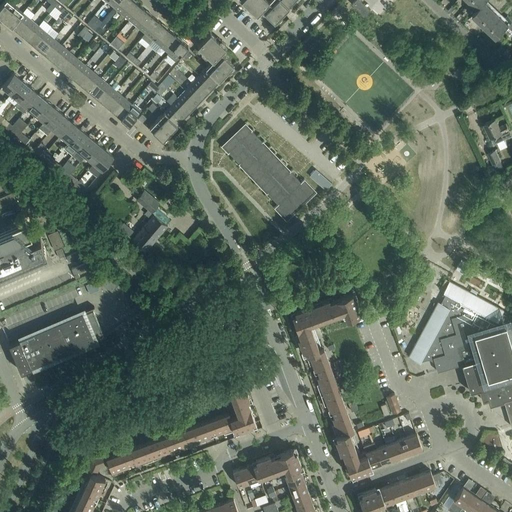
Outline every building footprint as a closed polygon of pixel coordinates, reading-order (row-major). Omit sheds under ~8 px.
[(3,19),(15,5),(8,0),(4,0),(0,5),(0,18),(0,19),(2,17),(3,19)] [(121,13),(131,0),(118,0),(113,6),(121,13)] [(129,19),(141,5),(134,0),(131,0),(121,13),(129,19)] [(269,0),(268,0),(242,0),(251,8),(249,10),(255,16),(262,9),(269,0)] [(282,12),(269,0),(262,9),(276,22),(282,17),(280,15),(282,12)] [(289,6),(282,0),(269,0),(282,12),(289,6)] [(371,9),(360,0),(355,0),(352,3),(365,16),(371,9)] [(471,0),(470,2),(477,9),(478,9),(485,1),(486,2),(487,0),(471,0)] [(58,1),(54,6),(60,10),(63,6),(58,1)] [(493,8),(486,2),(485,1),(478,9),(477,9),(473,14),(481,21),(489,29),(502,42),(511,31),(511,26),(511,24),(511,18),(508,15),(504,19),(501,16),(493,8)] [(22,11),(15,5),(3,19),(11,25),(22,11)] [(137,26),(149,12),(141,5),(129,19),(137,26)] [(68,10),(65,15),(70,19),(73,14),(68,10)] [(19,32),(30,18),(22,11),(11,25),(19,32)] [(82,12),(79,16),(84,21),(88,17),(82,12)] [(145,32),(156,18),(149,12),(137,26),(145,32)] [(99,24),(91,17),(87,23),(94,29),(99,24)] [(27,38),(38,25),(30,18),(19,32),(27,38)] [(149,43),(153,39),(164,25),(156,18),(145,32),(142,36),(149,43)] [(104,28),(99,24),(94,29),(100,33),(104,28)] [(34,45),(46,31),(38,25),(27,38),(34,45)] [(160,46),(172,31),(164,25),(153,39),(160,46)] [(42,51),(54,38),(46,31),(34,45),(42,51)] [(168,52),(180,38),(172,31),(160,46),(168,52)] [(228,45),(222,39),(220,41),(210,32),(198,45),(213,60),(221,52),(228,45)] [(50,58),(61,44),(54,38),(42,51),(50,58)] [(188,45),(180,38),(168,52),(167,53),(175,60),(188,45)] [(58,64),(69,51),(61,44),(50,58),(58,64)] [(121,44),(118,48),(126,55),(129,51),(121,44)] [(66,71),(77,57),(69,51),(58,64),(66,71)] [(137,58),(129,51),(126,55),(134,62),(137,58)] [(235,66),(221,52),(213,60),(226,72),(228,70),(230,72),(235,66)] [(74,78),(85,64),(77,57),(66,71),(74,78)] [(226,72),(213,60),(206,67),(219,79),(226,72)] [(81,84),(93,71),(85,64),(74,78),(81,84)] [(219,79),(206,67),(199,74),(212,87),(219,79)] [(158,74),(153,70),(149,75),(154,78),(158,74)] [(89,91),(100,77),(93,71),(81,84),(89,91)] [(10,93),(22,79),(13,72),(2,86),(10,93)] [(212,87),(199,74),(192,82),(205,94),(212,87)] [(97,97),(108,84),(100,77),(89,91),(97,97)] [(19,100),(30,86),(22,79),(10,93),(19,100)] [(159,87),(151,80),(147,85),(155,92),(159,87)] [(205,94),(192,82),(185,89),(198,101),(205,94)] [(105,104),(116,90),(108,84),(97,97),(105,104)] [(27,107),(39,93),(30,86),(19,100),(15,104),(23,111),(27,107)] [(198,101),(185,89),(178,97),(191,109),(198,101)] [(113,110),(124,97),(116,90),(105,104),(113,110)] [(35,114),(47,100),(39,93),(27,107),(35,114)] [(132,103),(124,97),(113,110),(120,117),(132,103)] [(191,109),(178,97),(171,104),(184,116),(191,109)] [(43,121),(55,107),(47,100),(35,114),(43,121)] [(133,102),(132,103),(120,117),(129,124),(142,109),(133,102)] [(152,102),(147,107),(152,111),(157,106),(152,102)] [(184,116),(171,104),(164,111),(177,124),(184,116)] [(43,121),(39,126),(47,133),(52,128),(63,114),(55,107),(43,121)] [(177,124),(164,111),(157,119),(170,131),(177,124)] [(60,135),(72,121),(63,114),(52,128),(60,135)] [(511,134),(509,129),(506,122),(499,126),(496,118),(484,123),(494,143),(511,134)] [(170,131),(157,119),(150,127),(164,141),(170,135),(168,133),(170,131)] [(68,141),(80,128),(72,121),(60,135),(68,141)] [(246,123),(234,134),(240,140),(251,129),(246,123)] [(20,132),(12,125),(8,130),(16,137),(20,132)] [(72,154),(88,135),(80,128),(68,141),(69,142),(64,147),(72,154)] [(245,146),(257,135),(251,129),(240,140),(245,146)] [(234,134),(223,145),(228,151),(240,140),(234,134)] [(85,155),(97,141),(88,135),(72,154),(81,161),(85,156),(85,155)] [(251,152),(262,141),(257,135),(245,146),(251,152)] [(233,157),(245,146),(240,140),(228,151),(233,157)] [(93,162),(105,148),(97,141),(85,155),(85,156),(93,162)] [(268,147),(262,141),(251,152),(256,158),(268,147)] [(28,143),(27,145),(25,147),(31,153),(34,149),(28,143)] [(239,163),(251,152),(245,146),(233,157),(239,163)] [(262,163),(273,153),(268,147),(256,158),(262,163)] [(97,176),(113,156),(105,148),(93,162),(88,169),(97,176)] [(493,163),(488,165),(492,175),(505,169),(500,160),(495,149),(488,152),(493,163)] [(45,152),(41,157),(43,159),(49,164),(54,159),(45,152)] [(256,158),(251,152),(239,163),(245,169),(256,158)] [(267,169),(279,158),(273,153),(262,163),(267,169)] [(256,158),(245,169),(250,174),(262,163),(256,158)] [(279,158),(267,169),(273,175),(284,164),(279,158)] [(255,180),(267,169),(262,163),(250,174),(255,180)] [(278,181),(290,170),(284,164),(273,175),(278,181)] [(70,173),(62,166),(58,171),(66,178),(70,173)] [(315,168),(309,175),(326,189),(332,183),(315,168)] [(273,175),(267,169),(255,180),(261,186),(273,175)] [(295,176),(290,170),(278,181),(284,187),(295,176)] [(267,192),(278,181),(273,175),(261,186),(267,192)] [(296,177),(295,176),(284,187),(289,192),(292,190),(298,184),(301,181),(296,177)] [(315,190),(304,178),(301,181),(298,184),(309,196),(315,190)] [(284,187),(278,181),(267,192),(272,198),(284,187)] [(309,196),(298,184),(292,190),(303,201),(309,196)] [(280,201),(286,195),(289,192),(284,187),(272,198),(273,199),(278,203),(280,201)] [(151,211),(154,212),(132,238),(145,250),(168,224),(166,222),(169,218),(156,206),(159,201),(144,188),(136,197),(151,211)] [(303,201),(292,190),(289,192),(286,195),(297,207),(303,201)] [(297,207),(286,195),(280,201),(291,213),(297,207)] [(291,213),(280,201),(278,203),(274,206),(286,218),(291,213)] [(25,221),(0,231),(0,272),(46,253),(40,238),(30,242),(25,238),(31,236),(25,221)] [(79,250),(66,255),(68,261),(81,255),(79,250)] [(84,263),(71,268),(74,273),(86,268),(84,263)] [(103,271),(98,277),(98,278),(112,289),(117,283),(103,271)] [(497,320),(503,309),(449,280),(443,291),(446,300),(444,303),(438,300),(409,355),(419,361),(433,357),(437,370),(462,363),(464,362),(461,349),(476,345),(474,337),(498,329),(497,325),(496,321),(497,320)] [(346,318),(353,315),(359,313),(358,310),(360,309),(355,295),(353,296),(351,292),(329,300),(328,298),(295,310),(295,313),(292,314),(300,336),(298,337),(303,351),(305,350),(306,354),(308,353),(308,352),(319,348),(309,322),(343,310),(346,318)] [(21,371),(106,334),(106,333),(104,334),(92,307),(94,306),(8,342),(21,371)] [(397,320),(392,322),(398,339),(404,337),(401,329),(400,326),(398,322),(397,320)] [(476,345),(461,349),(464,362),(462,363),(470,391),(478,388),(482,399),(487,398),(489,403),(504,399),(492,358),(511,351),(511,345),(505,322),(497,325),(498,329),(474,337),(476,345)] [(323,346),(319,348),(308,352),(308,353),(316,372),(331,367),(323,346)] [(511,351),(492,358),(504,399),(511,426),(511,425),(511,351)] [(338,387),(331,367),(316,372),(323,393),(338,387)] [(255,421),(250,408),(247,399),(249,398),(244,384),(242,385),(241,381),(228,386),(238,413),(230,415),(234,426),(233,426),(234,428),(238,427),(238,429),(252,424),(251,422),(255,421)] [(346,408),(338,387),(323,393),(331,413),(346,408)] [(395,392),(394,393),(387,395),(392,412),(401,409),(395,392)] [(389,413),(386,403),(380,404),(384,415),(389,413)] [(354,428),(346,408),(331,413),(338,433),(338,434),(349,430),(354,428)] [(234,426),(230,415),(228,411),(208,418),(212,431),(216,430),(217,432),(233,426),(234,426)] [(212,431),(208,418),(187,426),(193,441),(210,435),(209,432),(212,431)] [(193,441),(187,426),(167,433),(172,446),(175,445),(176,447),(193,441)] [(370,432),(368,426),(357,430),(360,436),(370,432)] [(359,456),(349,430),(338,434),(338,433),(336,434),(337,437),(335,438),(340,452),(342,451),(350,473),(354,472),(355,474),(369,469),(368,467),(371,466),(366,453),(359,456)] [(422,447),(416,432),(406,436),(412,451),(422,447)] [(172,446),(167,433),(106,456),(111,471),(129,465),(128,462),(134,460),(135,462),(169,450),(169,447),(172,446)] [(412,451),(406,436),(396,439),(402,454),(412,451)] [(402,454),(396,439),(386,443),(391,458),(402,454)] [(373,441),(363,445),(366,453),(371,466),(381,462),(376,447),(373,441)] [(391,458),(386,443),(376,447),(381,462),(391,458)] [(87,451),(78,469),(85,473),(93,457),(108,451),(106,444),(87,451)] [(256,461),(253,462),(259,477),(259,475),(284,466),(287,473),(285,474),(300,469),(299,465),(301,465),(296,451),(294,452),(292,448),(270,456),(269,454),(256,459),(256,461)] [(259,477),(253,462),(243,466),(249,481),(259,477)] [(249,481),(243,466),(233,470),(238,485),(249,481)] [(303,479),(300,469),(285,474),(288,484),(303,479)] [(443,482),(439,472),(432,474),(430,469),(420,473),(425,488),(443,482)] [(90,471),(81,490),(93,496),(95,493),(97,494),(105,478),(90,471)] [(425,488),(420,473),(410,477),(415,492),(425,488)] [(415,492),(410,477),(399,481),(405,496),(415,492)] [(307,489),(303,479),(288,484),(292,494),(307,489)] [(405,496),(399,481),(389,484),(395,499),(405,496)] [(395,499),(389,484),(379,488),(383,501),(384,503),(395,499)] [(463,505),(472,492),(462,485),(453,499),(463,505)] [(379,511),(376,504),(383,501),(379,488),(376,489),(375,487),(361,492),(362,494),(358,496),(364,511),(379,511)] [(311,499),(307,489),(292,494),(296,504),(311,499)] [(92,499),(93,496),(81,490),(70,511),(88,511),(94,500),(92,499)] [(470,511),(472,511),(481,498),(472,492),(463,505),(460,509),(464,511),(470,511)] [(238,511),(233,497),(223,501),(226,511),(238,511)] [(473,511),(483,511),(489,504),(481,498),(472,511),(473,511)] [(306,511),(315,509),(311,499),(296,504),(298,511),(306,511)] [(226,511),(223,501),(213,505),(215,511),(226,511)] [(275,501),(272,502),(263,505),(265,511),(275,511),(278,511),(275,501)]
